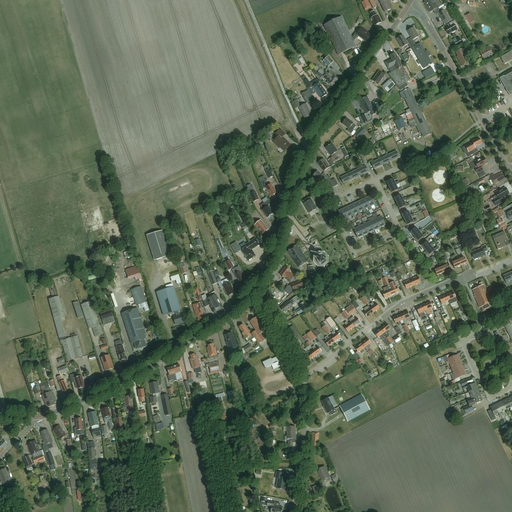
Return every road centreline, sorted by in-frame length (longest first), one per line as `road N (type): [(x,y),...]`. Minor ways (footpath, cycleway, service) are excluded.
road 1 (secondary): [(39,418),(142,373),(254,289)]
road 2 (tertiary): [(511,176),(409,4)]
road 3 (secondary): [(308,148),(409,4)]
road 4 (unclassified): [(308,148),(243,0)]
road 5 (residential): [(303,378),(398,304),(431,289)]
road 6 (residential): [(293,511),(306,438),(303,378)]
road 7 (residential): [(486,331),(462,341),(475,372),(490,397),(511,378)]
